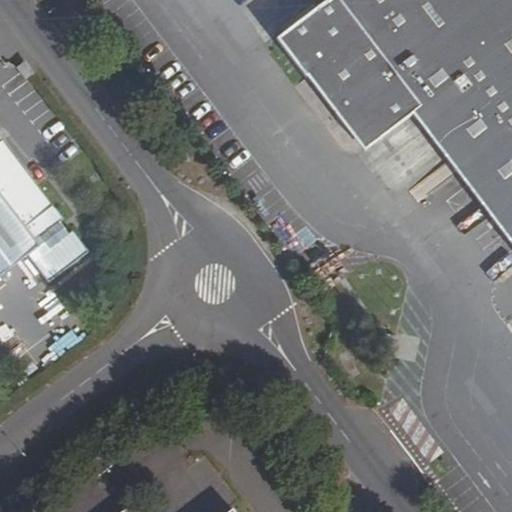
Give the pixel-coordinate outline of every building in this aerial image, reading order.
[(469,171),(511,141),(511,0),(326,0),(276,39),(306,78),(316,71),(342,112),(336,116),(344,126),(349,122),(364,147),(419,106),(469,171)] [(31,70),(23,76),(31,87),(40,81),(31,70)] [(64,230),(69,227),(0,136),(0,288),(34,263),(55,290),(95,260),(78,239),(74,242),(64,230)] [(511,141),(469,171),(511,227),(511,141)] [(102,453),(88,465),(98,477),(112,466),(102,453)]
